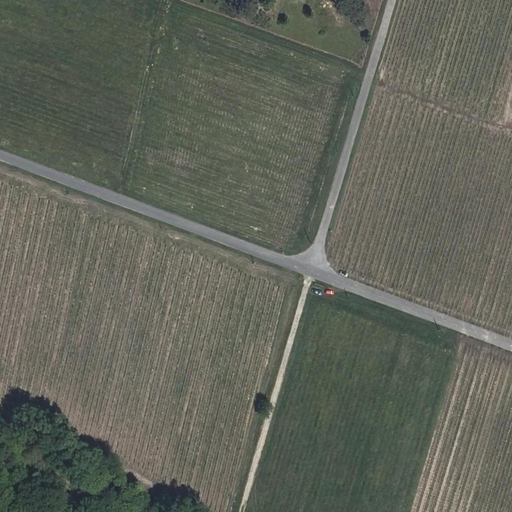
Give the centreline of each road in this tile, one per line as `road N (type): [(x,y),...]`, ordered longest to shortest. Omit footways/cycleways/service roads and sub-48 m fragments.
road 1 (unclassified): [(0,156),(312,271)]
road 2 (unclassified): [(392,0),(312,271)]
road 3 (track): [(312,271),(242,511)]
road 4 (unclassified): [(312,271),(511,344)]
road 5 (track): [(153,511),(46,417),(31,433),(0,422)]
